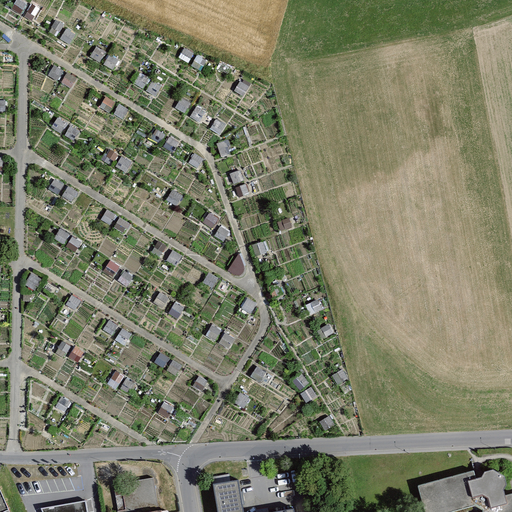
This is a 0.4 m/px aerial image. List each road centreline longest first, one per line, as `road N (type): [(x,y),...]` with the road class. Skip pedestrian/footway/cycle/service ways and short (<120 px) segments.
road 1 (track): [(0,29),(207,151),(266,321),(194,440)]
road 2 (track): [(23,45),(13,457)]
road 3 (unclassified): [(184,455),(511,439)]
road 4 (unclassified): [(0,457),(184,455)]
